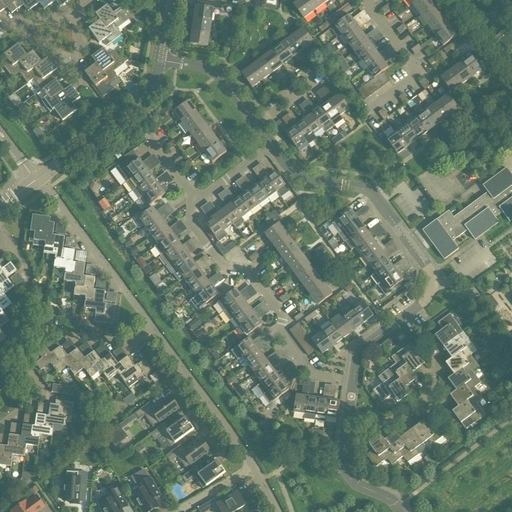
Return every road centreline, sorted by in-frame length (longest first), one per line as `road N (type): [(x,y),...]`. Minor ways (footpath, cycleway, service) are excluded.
road 1 (unclassified): [(351,383),(361,348),(433,297),(431,275),(367,187),(292,175),(270,146)]
road 2 (residential): [(351,383),(309,373),(286,341),(286,318),(252,273),(226,269),(189,221),(198,200)]
road 3 (unclassified): [(156,332),(41,177)]
road 4 (tertiary): [(156,61),(144,101),(41,177)]
road 5 (unclassified): [(253,466),(156,332)]
road 6 (residential): [(71,17),(18,26),(28,39),(59,48),(76,70),(83,42)]
road 7 (residential): [(365,0),(420,75),(369,111)]
road 8 (residential): [(346,418),(395,424),(432,393),(434,355),(424,338)]
road 9 (residential): [(156,332),(141,344),(19,326)]
road 10 (residential): [(0,424),(43,394),(15,353),(19,326)]
road 11 (unclassified): [(403,511),(355,482),(343,462),(346,418)]
road 12 (unclassified): [(253,122),(217,73),(156,61)]
